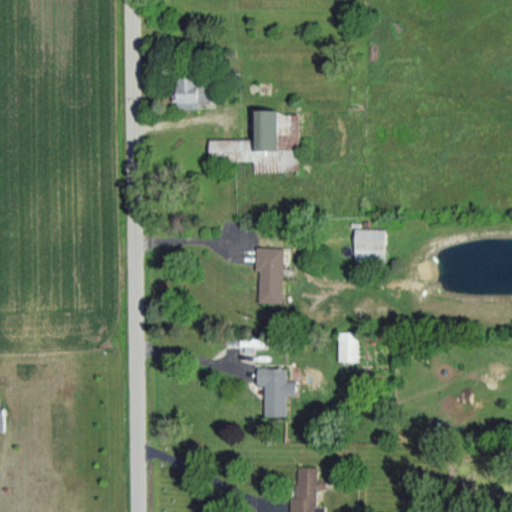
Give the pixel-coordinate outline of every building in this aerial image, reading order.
[(354,261),(386,261),(386,230),(355,229),(354,261)] [(283,304),(284,249),(256,248),(255,272),(260,272),(259,303),(283,304)] [(339,363),(359,363),(359,340),(339,340),(339,363)] [(265,387),(265,417),(287,417),(287,396),(297,396),(297,382),(287,382),(287,369),(258,369),(258,387),(265,387)] [(317,469),(299,468),(296,511),(323,511),(323,507),(315,506),(316,490),(324,490),(324,481),(316,481),(317,469)]
